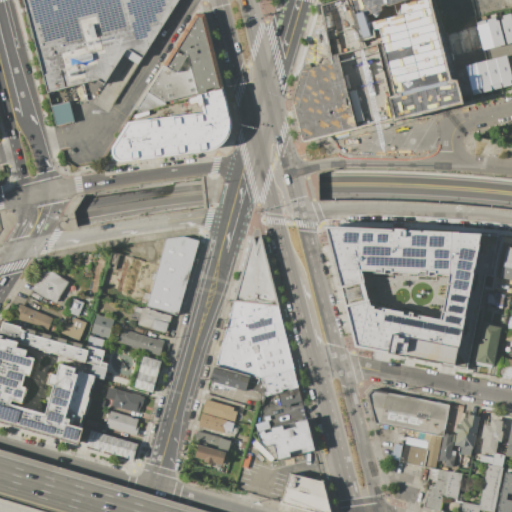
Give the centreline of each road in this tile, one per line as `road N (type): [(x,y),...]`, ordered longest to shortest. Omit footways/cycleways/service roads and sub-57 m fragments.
road 1 (tertiary): [(254,145),(244,158),(214,166),(38,195)]
road 2 (tertiary): [(511,171),(353,164),(289,170)]
road 3 (tertiary): [(19,250),(135,226),(229,222)]
road 4 (tertiary): [(300,215),(389,210),(511,218)]
road 5 (motorway): [(319,194),(511,202)]
road 6 (motorway): [(511,188),(319,180)]
road 7 (secondary): [(221,250),(170,430)]
road 8 (residential): [(511,397),(340,364)]
road 9 (tertiary): [(152,492),(0,446)]
road 10 (primary): [(340,364),(300,215)]
road 11 (primary): [(379,509),(340,364)]
road 12 (primary): [(219,0),(254,145)]
road 13 (motorway): [(74,221),(202,201)]
road 14 (motorway): [(123,511),(0,475)]
road 15 (motorway): [(201,187),(77,206)]
